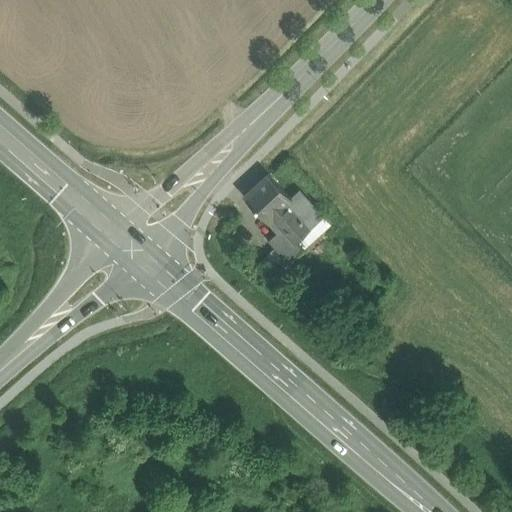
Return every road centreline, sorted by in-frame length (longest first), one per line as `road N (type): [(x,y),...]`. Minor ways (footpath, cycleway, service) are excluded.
road 1 (secondary): [(430,511),(131,250)]
road 2 (tertiary): [(378,0),(131,250)]
road 3 (tertiary): [(131,250),(0,371)]
road 4 (secondary): [(131,250),(0,134)]
